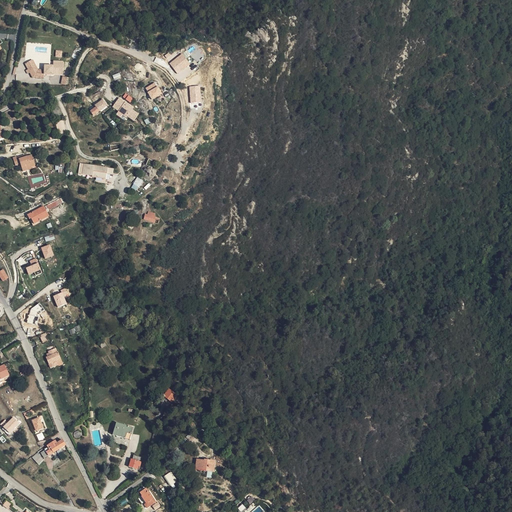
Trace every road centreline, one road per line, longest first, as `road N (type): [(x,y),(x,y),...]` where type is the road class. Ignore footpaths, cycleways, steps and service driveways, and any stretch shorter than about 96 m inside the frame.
road 1 (unknown): [(75,88),(79,63),(94,45),(123,44),(166,66),(185,88),(191,124),(183,177),(160,204)]
road 2 (residential): [(103,511),(0,298)]
road 3 (unknown): [(101,507),(200,436)]
